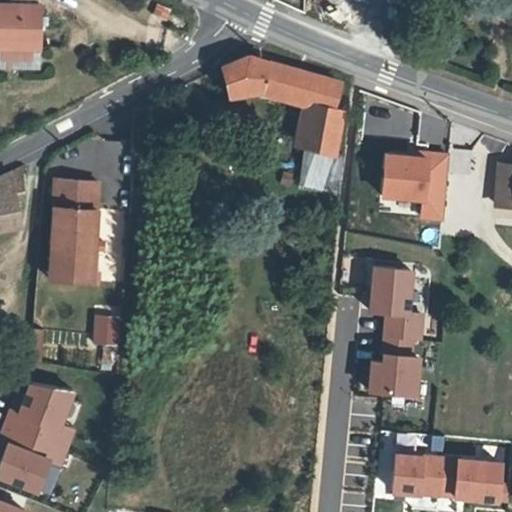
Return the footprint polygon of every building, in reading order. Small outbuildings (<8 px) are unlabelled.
[(42,7),(0,6),(0,51),(42,52),(42,7)] [(221,66),(228,92),(257,84),(307,98),(301,142),(306,143),(301,174),(340,179),(343,151),(334,149),(340,109),(337,108),(339,103),(333,101),(339,82),(330,78),(245,55),(221,66)] [(443,218),(449,154),(419,151),(418,158),(386,155),(383,198),(423,201),(422,216),(443,218)] [(511,164),(499,163),(496,185),(511,187),(511,164)] [(0,225),(16,223),(12,195),(25,190),(18,169),(0,177),(0,225)] [(99,181),(56,178),(52,265),(94,268),(99,181)] [(511,187),(496,185),(494,202),(511,204),(511,187)] [(146,194),(132,193),(129,234),(143,235),(146,194)] [(94,268),(52,265),(51,279),(98,281),(99,269),(94,268)] [(374,270),(371,313),(386,315),(410,317),(414,273),(374,270)] [(93,314),(92,342),(120,343),(121,315),(93,314)] [(386,315),(384,338),(412,341),(421,341),(423,318),(410,317),(386,315)] [(43,359),(45,329),(32,328),(30,358),(43,359)] [(412,341),(384,338),(382,355),(385,355),(411,358),(412,341)] [(373,363),(369,393),(417,398),(422,359),(411,358),(385,355),(384,364),(373,363)] [(17,410),(13,409),(2,439),(5,440),(0,453),(0,458),(2,459),(0,464),(0,473),(38,489),(50,458),(62,463),(75,428),(61,423),(74,388),(33,381),(28,393),(24,391),(17,410)] [(17,410),(24,391),(21,390),(13,409),(17,410)] [(448,456),(395,451),(392,488),(445,492),(448,456)] [(501,460),(448,456),(445,492),(498,497),(501,460)] [(367,511),(368,495),(343,494),(342,511),(367,511)] [(0,511),(29,511),(30,510),(0,498),(0,511)]
